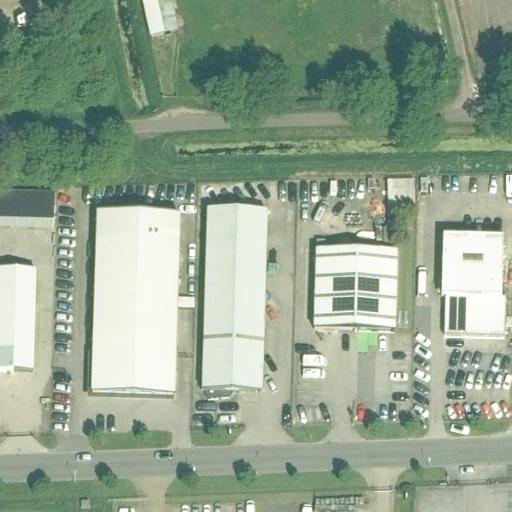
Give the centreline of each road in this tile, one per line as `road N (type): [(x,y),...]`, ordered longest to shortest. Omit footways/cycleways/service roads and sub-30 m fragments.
road 1 (unclassified): [(511,450),(0,470)]
road 2 (unclassified): [(0,136),(511,117)]
